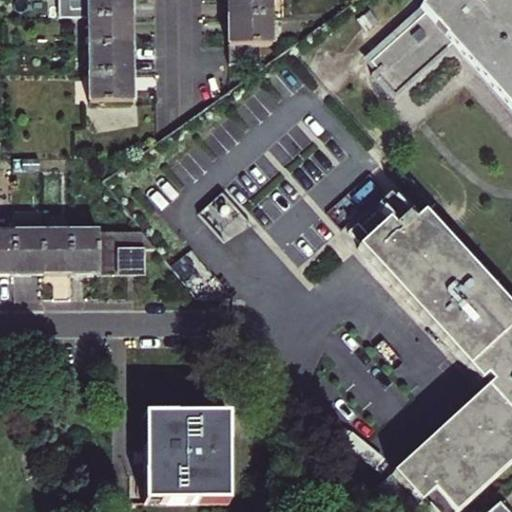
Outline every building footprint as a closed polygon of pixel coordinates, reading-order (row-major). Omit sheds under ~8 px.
[(87,0),(88,18),(132,18),(131,0),(87,0)] [(271,0),(229,0),(230,18),(272,18),(271,0)] [(511,310),(427,216),(417,225),(392,197),(383,204),(396,219),(379,235),(366,221),(357,229),(369,243),(366,245),(492,388),(397,473),(424,504),(428,501),(438,511),(462,511),(511,468),(511,0),(433,0),(422,9),(425,12),(368,62),(379,74),(376,77),(399,104),(460,51),(511,109),(511,310)] [(132,46),(132,18),(88,18),(88,46),(132,46)] [(272,18),(230,18),(230,48),(230,67),(260,67),(260,48),(273,48),(272,18)] [(132,73),(132,46),(88,46),(89,74),(132,73)] [(133,101),(132,73),(89,74),(89,102),(133,101)] [(14,216),(14,235),(15,279),(42,279),(42,234),(42,216),(14,216)] [(143,233),(70,234),(70,278),(114,278),(114,248),(154,247),(143,233)] [(14,235),(0,234),(0,279),(15,279),(14,235)] [(70,278),(70,234),(42,234),(42,279),(70,278)] [(142,277),(142,251),(120,251),(120,278),(142,277)] [(227,420),(144,420),(144,504),(227,505),(227,420)] [(397,473),(382,486),(404,511),(415,511),(424,504),(397,473)] [(438,511),(428,501),(424,504),(430,511),(493,511),(504,502),(500,497),(484,511),(438,511)] [(511,511),(511,510),(504,502),(493,511),(511,511)]
